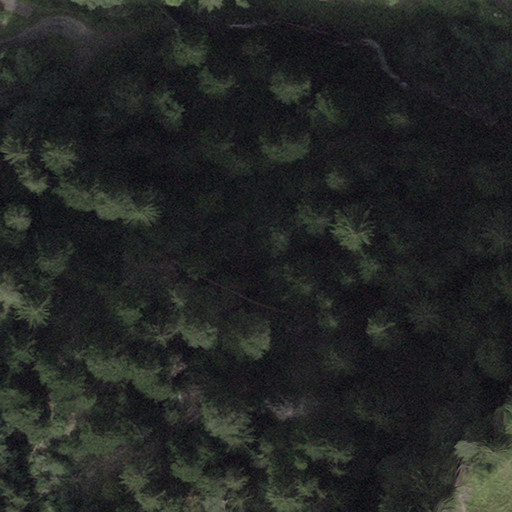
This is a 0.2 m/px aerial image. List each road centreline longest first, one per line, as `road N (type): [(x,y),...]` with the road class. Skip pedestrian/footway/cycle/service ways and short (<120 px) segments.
road 1 (track): [(0,284),(35,239),(59,228),(177,236),(234,230),(332,141),(378,137),(511,170)]
road 2 (track): [(0,36),(48,24),(84,39),(74,72),(0,96)]
